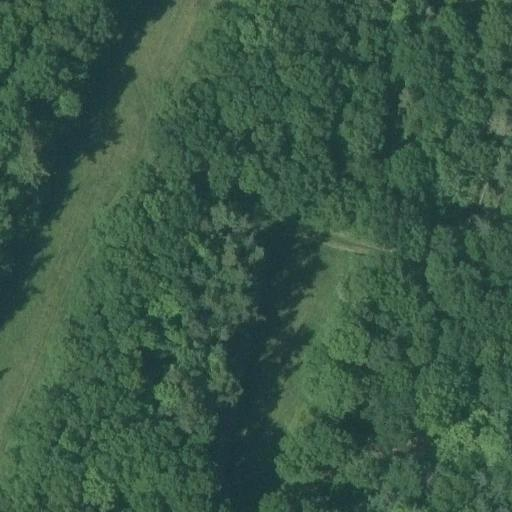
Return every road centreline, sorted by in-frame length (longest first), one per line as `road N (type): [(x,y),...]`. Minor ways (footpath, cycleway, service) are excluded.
road 1 (unknown): [(262,221),(246,228),(185,511)]
road 2 (track): [(262,221),(203,511)]
road 3 (track): [(262,221),(308,0)]
